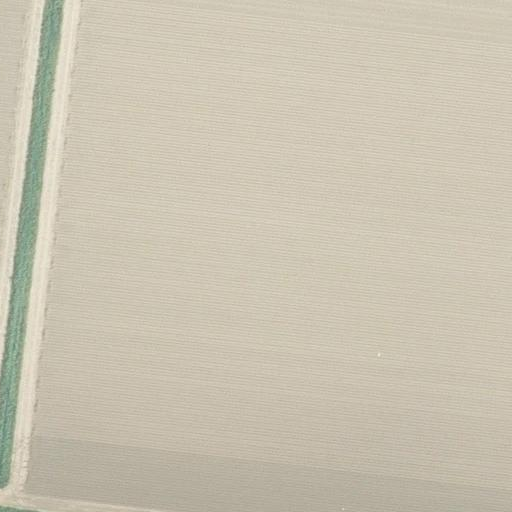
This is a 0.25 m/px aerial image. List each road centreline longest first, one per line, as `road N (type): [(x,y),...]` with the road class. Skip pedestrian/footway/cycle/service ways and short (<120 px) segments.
road 1 (track): [(75,0),(17,501),(0,499)]
road 2 (track): [(0,361),(32,78)]
